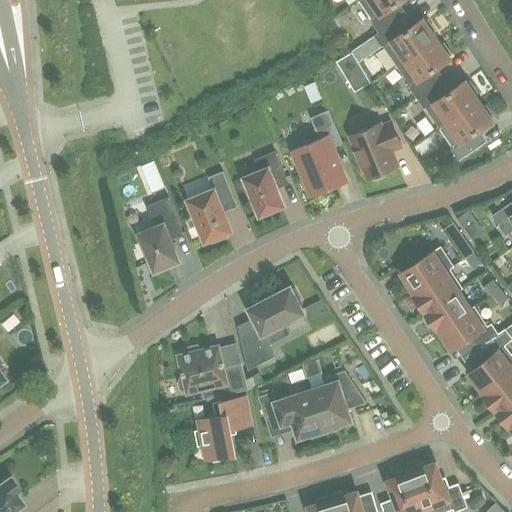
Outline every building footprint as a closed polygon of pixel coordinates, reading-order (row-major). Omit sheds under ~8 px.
[(361,0),(374,19),(372,20),(380,31),(398,19),(401,17),(394,6),(402,0),(361,0)] [(384,44),(398,65),(438,38),(433,31),(436,29),(429,18),(426,20),(424,17),(405,30),(398,19),(380,31),(375,35),(382,45),(384,44)] [(442,44),(438,38),(398,65),(412,84),(410,85),(418,97),(439,82),(431,71),(451,58),(449,55),(452,53),(445,42),(442,44)] [(350,55),(336,63),(341,72),(355,64),(350,55)] [(441,127),(480,100),(475,93),(478,91),(471,80),(468,82),(466,79),(446,93),(439,82),(418,97),(425,107),(427,106),(441,127)] [(484,106),(480,100),(441,127),(454,147),(452,148),(459,159),(481,144),(474,134),(493,120),(491,117),(494,115),(487,104),(484,106)] [(329,109),(311,117),(320,139),(294,150),(313,194),(346,180),(332,147),(343,142),(329,109)] [(392,121),(382,126),(380,123),(351,135),(368,177),(369,177),(375,180),(384,176),(386,170),(398,165),(392,150),(402,145),(392,121)] [(276,182),(287,178),(276,150),(255,159),(260,170),(243,177),(259,215),(285,205),(276,182)] [(235,199),(223,171),(209,177),(214,189),(188,199),(205,241),(211,239),(212,243),(229,237),(227,232),(232,230),(221,204),(235,199)] [(171,238),(182,234),(167,197),(147,206),(155,226),(139,233),(155,271),(180,261),(171,238)] [(511,230),(511,201),(492,215),(506,235),(511,230)] [(475,251),(461,231),(451,238),(465,258),(466,257),(474,252),(475,251)] [(415,291),(451,268),(455,265),(442,244),(402,271),(415,291)] [(474,252),(466,257),(473,268),(481,262),(474,252)] [(425,311),(459,289),(463,287),(451,268),(415,291),(416,293),(414,294),(425,311)] [(485,285),(493,294),(501,289),(493,279),(485,285)] [(300,305),(303,303),(295,288),(292,290),(291,286),(248,308),(259,329),(240,338),(248,370),(275,356),(263,334),(304,313),(300,305)] [(471,308),(471,307),(459,289),(425,311),(436,328),(438,326),(440,329),(471,308)] [(509,298),(501,289),(493,294),(500,304),(509,298)] [(471,308),(440,329),(452,348),(473,335),(479,345),(499,332),(492,322),(488,325),(475,305),(471,307),(471,308)] [(479,345),(488,356),(469,372),(484,391),(511,368),(511,353),(506,345),(511,340),(511,335),(506,328),(499,332),(479,345)] [(225,367),(220,345),(202,349),(201,346),(198,345),(187,347),(185,350),(186,352),(178,354),(183,377),(181,377),(179,380),(181,388),(183,390),(186,390),(187,394),(202,390),(204,399),(248,389),(242,363),(225,367)] [(511,368),(484,391),(485,392),(483,394),(496,410),(511,397),(511,368)] [(312,388),(327,433),(341,428),(340,424),(352,420),(348,409),(349,408),(349,407),(348,407),(347,405),(354,402),(355,405),(354,405),(355,406),(367,402),(346,370),(335,373),(338,380),(312,388)] [(312,438),(327,433),(312,388),(276,400),(273,391),(259,396),(267,423),(280,418),(282,424),(293,420),(299,438),(311,434),(312,438)] [(228,454),(235,453),(230,429),(251,425),(246,396),(213,402),(216,416),(199,419),(201,429),(195,430),(198,445),(206,444),(209,457),(207,457),(207,458),(213,457),(214,461),(229,458),(228,454)] [(511,425),(511,424),(511,397),(496,410),(508,425),(510,424),(511,425)] [(425,461),(410,466),(427,511),(443,511),(453,508),(455,511),(468,506),(459,482),(446,487),(436,462),(426,465),(425,461)] [(427,511),(410,466),(395,472),(396,477),(387,480),(396,503),(383,508),(384,511),(427,511)] [(461,477),(468,496),(477,492),(471,474),(461,477)] [(0,511),(9,511),(23,503),(15,491),(18,489),(9,476),(0,482),(0,511)] [(347,489),(332,494),(337,511),(379,511),(378,510),(370,511),(364,511),(358,491),(348,494),(347,489)] [(337,511),(332,494),(316,499),(317,503),(308,506),(309,511),(337,511)]
